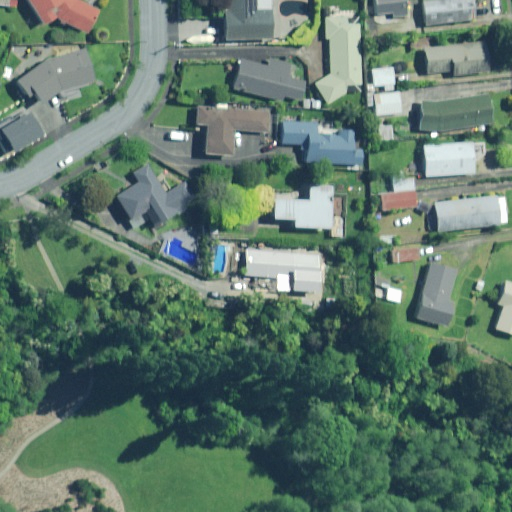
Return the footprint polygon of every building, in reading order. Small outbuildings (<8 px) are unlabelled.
[(12,1),(5,0),(0,0),(0,7),(4,8),(12,8),(12,1)] [(18,0),(36,27),(48,19),(79,37),(92,11),(70,0),(18,0)] [(266,40),(266,15),(271,15),(270,2),(265,3),(265,0),(222,0),(222,10),(216,10),(217,41),(266,40)] [(369,0),(371,16),(388,15),(388,18),(406,17),(405,0),(369,0)] [(472,21),(469,0),(442,0),(417,3),(419,27),(472,21)] [(324,105),(342,94),(358,94),(358,85),(356,18),(321,19),(322,39),(325,39),(326,76),(312,85),(324,105)] [(211,41),(211,29),(191,30),(191,42),(211,41)] [(483,73),(480,42),(419,50),(422,75),(447,72),(448,77),(483,73)] [(86,82),(77,49),(40,60),(37,55),(15,69),(7,82),(20,101),(28,95),(34,106),(57,90),(86,82)] [(285,64),(264,60),(263,67),(234,61),(228,90),(278,102),(279,98),(296,102),(300,83),(282,78),(285,64)] [(392,91),(389,68),(368,70),(370,87),(380,86),(380,93),(392,91)] [(398,114),(396,93),(370,96),(373,116),(398,114)] [(490,123),(486,93),(434,101),(419,100),(417,129),(438,131),(490,123)] [(270,146),(271,135),(273,113),(189,106),(187,125),(197,126),(195,155),(227,157),(230,131),(261,134),(260,145),(270,146)] [(25,112),(0,126),(0,140),(7,153),(38,135),(25,112)] [(300,152),(300,165),(357,166),(358,150),(348,150),(349,132),(313,132),(313,123),(275,123),(275,145),(296,145),(296,152),(300,152)] [(471,174),(469,143),(418,146),(420,178),(471,174)] [(160,195),(143,165),(128,174),(133,183),(109,197),(128,231),(144,221),(148,227),(173,213),(171,209),(194,196),(185,181),(160,195)] [(389,194),(411,192),(409,179),(398,180),(398,176),(387,177),(389,194)] [(329,187),(306,186),(305,201),(270,199),(269,219),(290,221),(290,228),(327,230),(329,187)] [(411,192),(389,194),(376,195),(377,212),(412,208),(411,192)] [(426,204),(427,214),(424,215),(425,229),(429,229),(429,233),(503,225),(500,196),(426,204)] [(414,261),(413,248),(387,251),(388,263),(414,261)] [(292,254),(242,250),(241,256),(228,255),(226,275),(285,280),(284,291),(314,293),(315,272),(290,270),(292,254)] [(451,271),(425,263),(416,295),(413,294),(406,318),(441,328),(448,303),(442,301),(451,271)] [(511,286),(499,281),(490,304),(498,307),(490,330),(511,337),(511,286)] [(397,292),(383,289),(381,301),(394,304),(397,292)]
